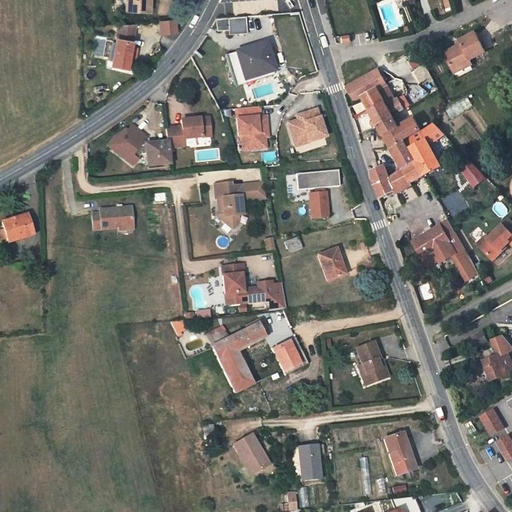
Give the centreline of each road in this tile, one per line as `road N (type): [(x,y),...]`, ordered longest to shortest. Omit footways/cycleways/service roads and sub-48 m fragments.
road 1 (secondary): [(304,0),(449,434),(499,511)]
road 2 (primary): [(211,0),(173,65),(0,182)]
